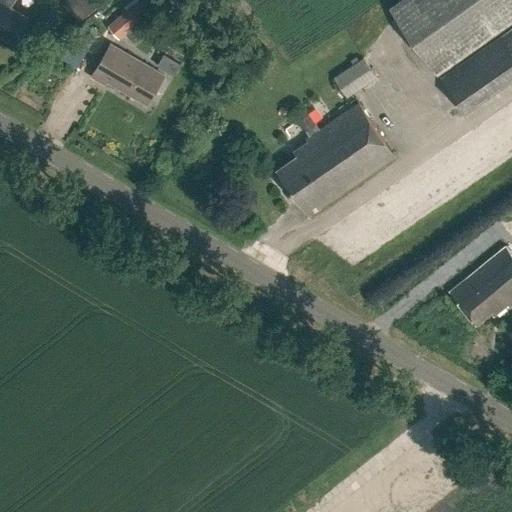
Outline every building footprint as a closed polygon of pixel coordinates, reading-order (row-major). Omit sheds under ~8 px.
[(10,7),(14,0),(0,0),(0,34),(14,43),(28,17),(10,7)] [(96,6),(91,0),(71,0),(69,2),(80,18),(96,6)] [(511,0),(400,0),(390,8),(437,73),(511,19),(511,0)] [(142,1),(110,27),(121,40),(153,14),(142,1)] [(511,74),(511,29),(441,79),(463,110),(511,74)] [(105,84),(107,80),(147,104),(164,75),(111,44),(92,76),(105,84)] [(75,85),(83,63),(71,58),(63,80),(75,85)] [(364,58),(335,77),(347,96),(376,77),(364,58)] [(310,135),(306,138),(308,141),(294,150),(297,155),(277,169),(310,215),(311,215),(310,214),(396,155),(359,102),(320,129),(309,113),(299,119),(310,135)] [(495,315),(507,305),(508,306),(511,303),(511,252),(507,246),(450,291),(477,323),(492,311),(495,315)]
